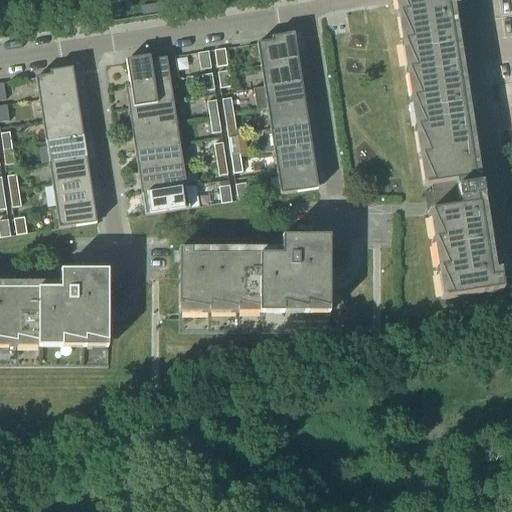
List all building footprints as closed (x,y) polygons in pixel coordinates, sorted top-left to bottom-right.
[(398,0),(400,2),(405,14),(397,15),(409,42),(402,43),(414,70),(406,72),(418,99),(411,100),(423,127),(415,129),(427,156),(419,157),(431,184),(424,185),(424,186),(425,187),(425,188),(429,187),(434,213),(428,214),(428,215),(440,241),(433,243),(445,270),(437,271),(449,298),(442,299),(441,299),(442,301),(442,302),(501,293),(498,273),(493,273),(492,263),(482,199),(479,179),(455,24),(454,22),(459,21),(455,0),(398,0)] [(168,3),(140,7),(142,16),(169,12),(168,3)] [(255,46),(258,68),(296,62),(292,36),(270,40),(270,44),(255,46)] [(213,53),(215,69),(226,68),(223,51),(213,53)] [(196,55),(196,56),(199,72),(209,70),(207,54),(196,55)] [(123,88),(123,89),(168,82),(177,81),(174,59),(157,61),(149,63),(148,59),(124,62),(125,66),(128,88),(123,88)] [(258,68),(262,90),(264,89),(299,84),(296,62),(258,68)] [(34,80),(37,102),(75,97),(71,71),(48,74),(49,78),(34,80)] [(216,75),(219,91),(229,89),(227,73),(216,75)] [(213,92),(210,76),(200,77),(202,93),(213,92)] [(123,89),(127,111),(171,104),(168,82),(123,89)] [(264,89),(262,90),(252,91),(256,112),(265,111),(267,110),(302,105),(303,105),(299,84),(264,89)] [(37,102),(40,124),(78,118),(75,97),(37,102)] [(220,102),(223,117),(232,116),(230,100),(220,102)] [(205,104),(208,120),(217,118),(214,102),(205,104)] [(127,111),(130,132),(175,125),(171,104),(127,111)] [(265,111),(268,132),(271,132),(305,127),(306,127),(303,105),(265,111)] [(232,116),(223,117),(225,133),(235,132),(232,116)] [(40,124),(44,145),(81,139),(78,118),(40,124)] [(217,118),(208,120),(210,136),(219,134),(217,118)] [(130,132),(133,153),(178,146),(175,125),(130,132)] [(309,148),(306,127),(305,127),(271,132),(268,132),(261,133),(264,155),(272,153),(274,153),(309,148)] [(0,135),(0,142),(1,152),(10,150),(8,134),(0,135)] [(44,145),(47,167),(85,161),(81,139),(44,145)] [(227,144),(230,160),(239,159),(236,143),(227,144)] [(212,146),(214,162),(224,161),(221,145),(212,146)] [(133,153),(136,175),(181,168),(178,146),(133,153)] [(272,153),(275,175),(313,169),(309,148),(272,153)] [(10,150),(1,152),(4,168),(13,166),(10,150)] [(239,159),(230,160),(232,176),(241,174),(239,159)] [(47,167),(50,188),(88,182),(85,161),(47,167)] [(224,161),(214,162),(217,178),(226,177),(224,161)] [(136,175),(140,196),(185,189),(181,168),(136,175)] [(313,169),(275,175),(278,197),(295,194),(296,195),(316,192),(313,169)] [(6,179),(8,194),(17,193),(15,177),(6,179)] [(50,188),(54,209),(91,203),(88,182),(50,188)] [(234,187),(236,203),(247,202),(244,185),(234,187)] [(217,189),(220,206),(230,204),(228,188),(217,189)] [(185,189),(140,196),(143,218),(188,211),(185,189)] [(17,193),(8,194),(10,210),(20,209),(17,193)] [(91,203),(54,209),(57,231),(74,228),(74,229),(95,226),(91,203)] [(12,221),(15,238),(25,236),(23,220),(12,221)] [(0,223),(0,240),(9,239),(6,222),(0,223)] [(328,336),(328,252),(328,239),(280,239),(280,251),(177,251),(177,336),(328,336)] [(0,285),(0,370),(106,370),(106,274),(59,274),(59,285),(0,285)]
